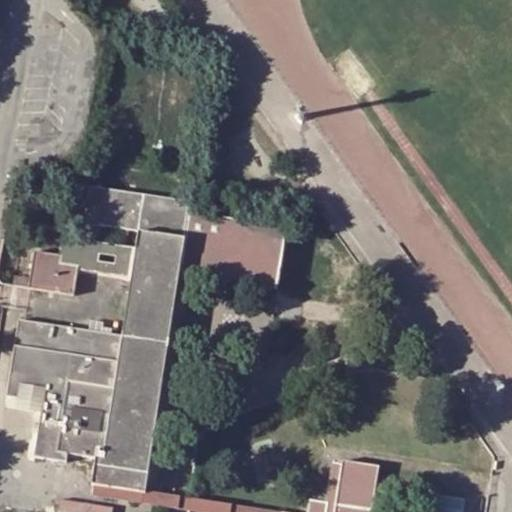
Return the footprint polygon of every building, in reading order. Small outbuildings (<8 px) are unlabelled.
[(372,511),(379,468),(343,462),(341,471),(333,470),(328,504),(310,501),(308,511),(263,511),(174,499),(147,495),(179,277),(189,214),(191,204),(91,188),(90,199),(86,225),(138,232),(136,250),(132,278),(115,391),(69,383),(57,453),(96,459),(92,486),(100,488),(98,496),(161,505),(204,511),(372,511)] [(286,229),(189,214),(179,277),(277,293),(286,229)] [(69,249),(81,251),(82,242),(62,239),(59,257),(68,258),(69,249)] [(82,242),(81,251),(78,270),(132,278),(136,250),(82,242)] [(74,296),(78,270),(81,251),(69,249),(68,258),(59,257),(35,253),(31,280),(14,277),(13,287),(29,289),(74,296)] [(437,492),(436,511),(476,511),(477,493),(437,492)]
